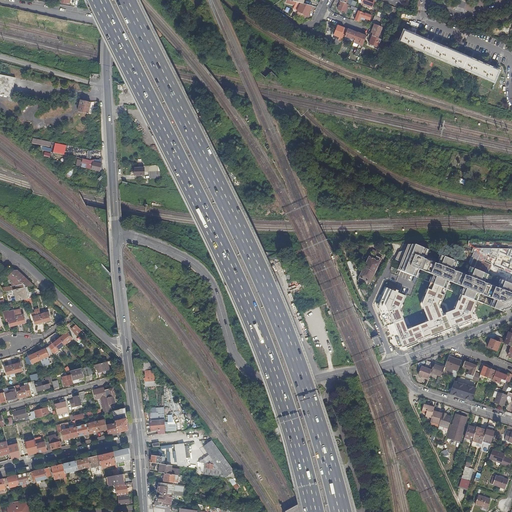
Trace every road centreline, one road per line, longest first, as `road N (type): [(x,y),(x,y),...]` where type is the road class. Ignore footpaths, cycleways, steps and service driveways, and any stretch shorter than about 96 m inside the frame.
road 1 (motorway): [(98,0),(261,339),(313,511)]
road 2 (motorway): [(342,511),(270,298),(127,0)]
road 3 (tertiary): [(397,360),(317,378),(262,380),(239,362),(204,274),(113,229)]
road 4 (primary): [(105,24),(113,229)]
road 5 (residential): [(425,0),(423,18),(506,55),(511,106)]
road 6 (residential): [(126,360),(13,256)]
road 7 (residential): [(138,437),(0,471)]
road 8 (residential): [(397,360),(413,388),(511,421)]
road 9 (track): [(413,388),(410,400),(459,511)]
road 10 (primary): [(113,229),(126,360)]
road 11 (residential): [(398,246),(371,310),(397,360)]
